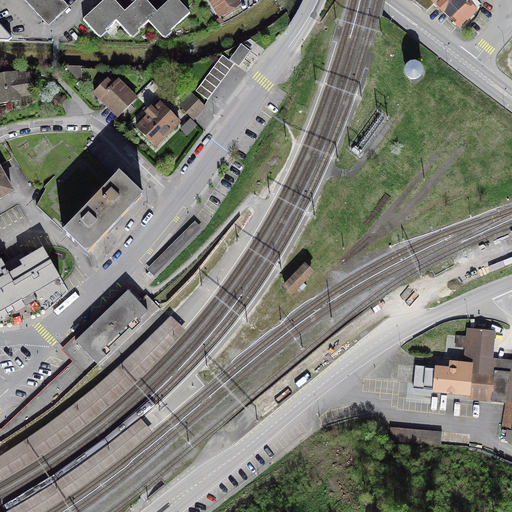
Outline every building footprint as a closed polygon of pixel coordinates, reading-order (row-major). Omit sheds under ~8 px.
[(23,0),(48,26),(69,7),(61,0),(23,0)] [(125,13),(124,12),(113,0),(105,0),(83,20),(99,37),(116,21),(125,13)] [(157,13),(145,0),(137,0),(124,12),(125,13),(116,21),(131,37),(148,21),(157,13)] [(157,13),(148,21),(163,37),(189,13),(177,0),(170,0),(157,13)] [(239,4),(236,0),(210,0),(220,15),(239,4)] [(414,0),(427,9),(435,2),(460,27),(476,10),(477,9),(476,8),(480,3),(476,0),(414,0)] [(0,41),(8,41),(12,38),(0,25),(0,41)] [(239,67),(250,51),(241,44),(229,60),(239,67)] [(196,91),(208,100),(234,64),(222,55),(196,91)] [(411,79),(413,80),(416,80),(419,78),(420,76),(422,74),(422,71),(421,68),(419,66),(417,65),(415,64),(412,64),(410,65),(408,66),(406,68),(406,71),(406,73),(406,76),(408,78),(411,79)] [(63,67),(64,71),(68,79),(72,83),(80,74),(82,74),(80,72),(80,69),(81,68),(63,67)] [(33,93),(30,74),(15,77),(15,73),(0,74),(0,105),(8,104),(8,102),(19,100),(18,95),(33,93)] [(107,80),(94,92),(123,120),(134,108),(130,104),(136,99),(118,80),(112,86),(107,80)] [(204,107),(192,94),(180,106),(193,119),(204,107)] [(155,146),(179,122),(161,104),(154,110),(151,107),(145,113),(149,116),(137,128),(155,146)] [(196,125),(190,119),(181,129),(186,135),(196,125)] [(0,198),(1,198),(1,197),(12,191),(6,181),(4,182),(0,174),(0,172),(1,172),(0,170),(0,198)] [(91,203),(115,225),(143,196),(119,173),(115,178),(91,203)] [(62,232),(87,255),(115,225),(91,203),(65,230),(64,230),(62,232)] [(22,254),(4,264),(23,298),(22,299),(26,306),(36,299),(33,293),(60,277),(43,248),(25,258),(22,254)] [(11,305),(22,299),(23,298),(4,264),(1,259),(0,259),(0,311),(5,309),(8,313),(14,309),(11,305)] [(291,294),(313,271),(305,263),(283,286),(291,294)] [(74,367),(61,379),(70,388),(74,383),(87,372),(68,352),(65,349),(76,339),(91,325),(128,290),(139,301),(141,299),(128,285),(61,348),(77,364),(74,367)] [(139,301),(128,290),(91,325),(76,339),(65,349),(68,352),(87,372),(105,355),(100,350),(136,317),(139,319),(147,311),(152,316),(160,308),(146,294),(141,299),(139,301)] [(74,404),(0,456),(0,480),(7,477),(23,467),(39,457),(54,448),(73,434),(91,420),(108,407),(123,394),(137,381),(165,353),(186,330),(171,316),(149,338),(121,365),(97,386),(74,404)] [(470,365),(469,372),(487,374),(491,331),(468,329),(467,337),(466,347),(464,364),(470,365)] [(451,370),(416,366),(414,388),(489,395),(492,393),(493,392),(495,375),(494,374),(469,372),(470,365),(464,364),(452,363),(451,370)] [(494,374),(495,375),(493,392),(492,393),(492,401),(505,402),(510,372),(495,371),(494,374)] [(24,502),(3,511),(42,511),(83,486),(117,460),(199,393),(183,378),(145,414),(110,444),(71,471),(24,502)] [(0,430),(1,429),(0,428),(0,437),(3,435),(6,438),(52,406),(70,388),(61,379),(14,423),(3,434),(0,430)] [(511,409),(505,409),(502,429),(511,430),(511,409)] [(442,432),(391,427),(389,441),(441,445),(442,432)]
